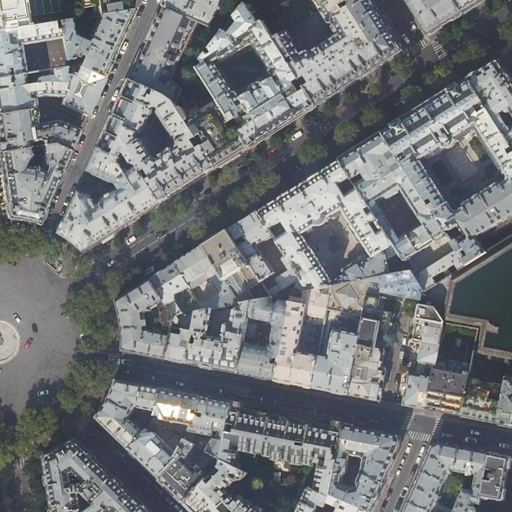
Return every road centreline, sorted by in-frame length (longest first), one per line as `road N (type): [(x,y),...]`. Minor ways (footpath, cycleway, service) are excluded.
road 1 (secondary): [(45,309),(431,66)]
road 2 (residential): [(424,425),(54,353)]
road 3 (residential): [(151,0),(21,288)]
road 4 (residential): [(38,383),(171,511)]
